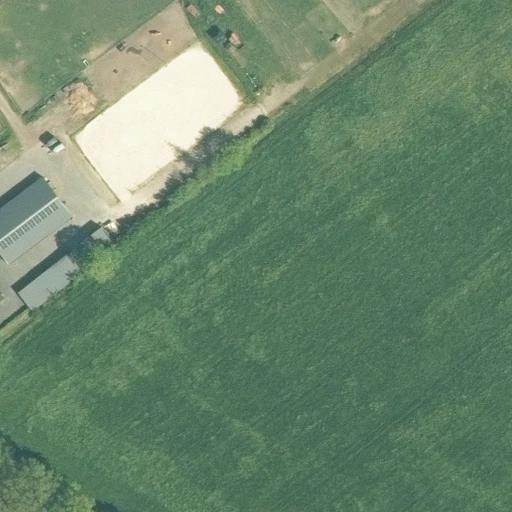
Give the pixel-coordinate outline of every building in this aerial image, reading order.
[(0,209),(0,254),(9,266),(73,218),(42,177),(0,209)] [(104,253),(91,236),(80,245),(93,261),(104,253)] [(93,261),(80,245),(70,252),(83,269),(93,261)] [(83,269),(70,252),(58,261),(71,278),(83,269)] [(48,296),(71,278),(58,261),(35,279),(48,296)] [(48,296),(35,279),(26,286),(39,303),(48,296)]
